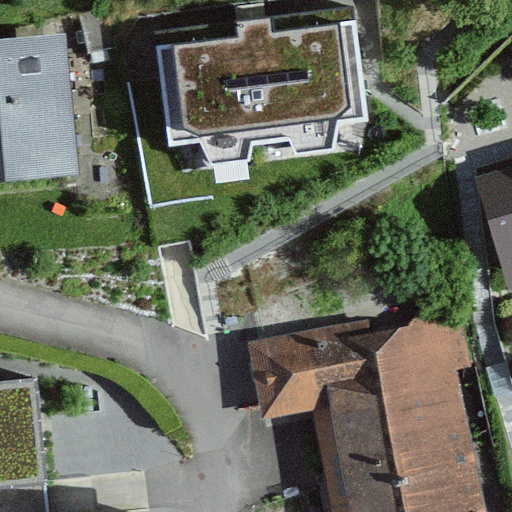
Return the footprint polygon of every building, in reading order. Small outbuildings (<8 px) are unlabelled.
[(290,131),(367,121),(353,7),(154,32),(169,146),(249,136),(250,146),(291,141),(290,131)] [(80,14),(88,53),(115,47),(107,8),(80,14)] [(50,102),(46,57),(0,60),(0,161),(62,156),(57,102),(50,102)] [(511,267),(511,173),(486,181),(511,267)] [(432,370),(470,363),(459,305),(420,313),(424,329),(371,339),(405,511),(482,511),(473,463),(450,467),(432,370)] [(336,502),(337,511),(405,511),(371,339),(328,347),(326,339),(262,352),(272,404),(334,393),(347,465),(336,467),(342,501),(336,502)] [(0,487),(47,483),(36,378),(0,381),(0,487)] [(51,511),(149,511),(149,466),(51,468),(51,511)]
